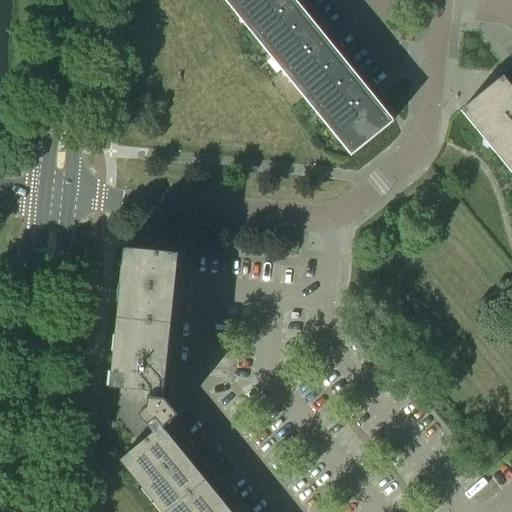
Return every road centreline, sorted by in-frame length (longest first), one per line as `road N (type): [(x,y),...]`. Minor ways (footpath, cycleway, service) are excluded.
road 1 (residential): [(58,194),(312,219),(347,207),(422,142),(441,0)]
road 2 (tertiary): [(26,511),(58,194)]
road 3 (tertiary): [(58,194),(78,0)]
